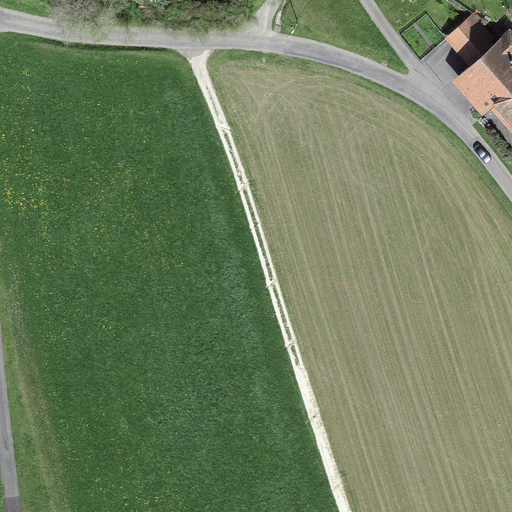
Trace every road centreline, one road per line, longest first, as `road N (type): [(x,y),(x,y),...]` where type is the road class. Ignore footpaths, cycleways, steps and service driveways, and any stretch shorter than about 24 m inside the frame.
road 1 (unclassified): [(0,21),(256,41),(360,64),(453,118),(511,189)]
road 2 (track): [(191,40),(343,511)]
